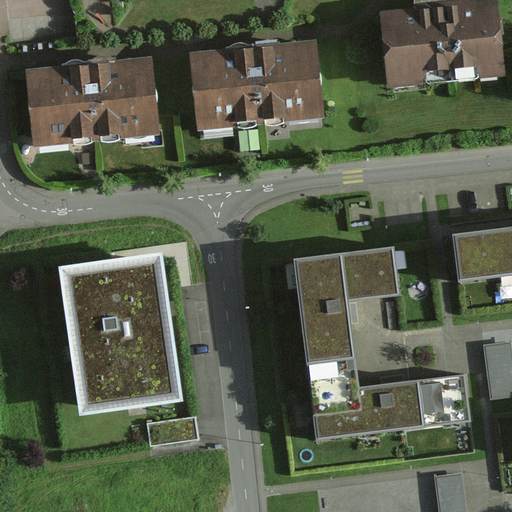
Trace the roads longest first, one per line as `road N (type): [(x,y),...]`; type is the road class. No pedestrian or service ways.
road 1 (residential): [(248,511),(215,193)]
road 2 (residential): [(215,193),(511,165)]
road 3 (residential): [(215,193),(43,211),(16,200),(0,179)]
